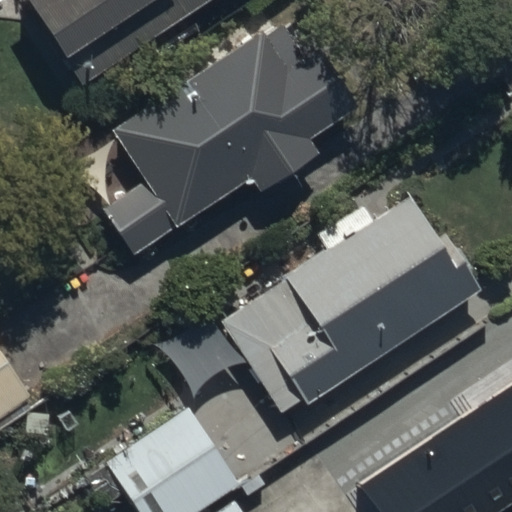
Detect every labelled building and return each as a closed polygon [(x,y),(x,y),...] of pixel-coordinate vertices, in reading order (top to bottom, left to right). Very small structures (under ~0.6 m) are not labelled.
[(4,0),(6,0),(18,0),(79,90),(213,0),(4,0)] [(256,38),(106,136),(138,186),(99,212),(130,260),(245,185),(252,195),(311,157),(303,146),(351,115),(311,55),(300,63),(278,30),(259,43),(256,38)] [(322,253),(216,324),(277,416),(298,402),(303,410),(476,295),(437,237),(431,241),(403,199),(367,224),(358,210),(313,239),(322,253)] [(0,361),(0,420),(27,403),(0,361)] [(511,387),(359,490),(374,511),(502,511),(511,506),(511,387)] [(200,511),(240,486),(189,409),(107,463),(139,511),(200,511)] [(243,511),(237,501),(220,511),(243,511)]
